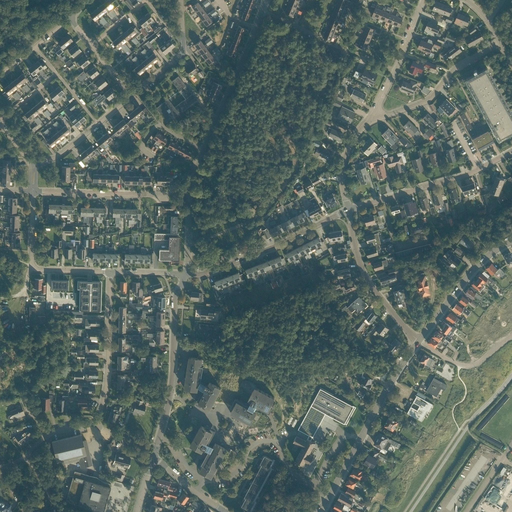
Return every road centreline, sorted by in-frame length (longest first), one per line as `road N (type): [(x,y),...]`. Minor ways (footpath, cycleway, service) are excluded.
road 1 (residential): [(186,274),(246,258),(348,209)]
road 2 (residential): [(348,209),(461,176),(511,150)]
road 3 (unclassified): [(158,438),(171,394),(174,301),(186,274)]
road 4 (unclassified): [(203,149),(265,0)]
road 5 (residential): [(418,341),(365,277),(348,209)]
road 6 (residential): [(97,422),(110,272)]
road 7 (residential): [(374,118),(427,101),(452,71),(499,43)]
road 8 (tertiary): [(418,341),(477,265),(511,241)]
road 9 (residential): [(161,197),(32,191)]
road 10 (residential): [(374,118),(424,0)]
road 11 (unclassified): [(186,274),(191,187),(203,149)]
